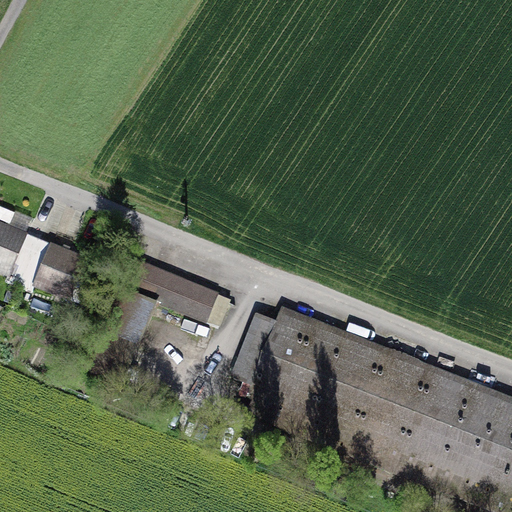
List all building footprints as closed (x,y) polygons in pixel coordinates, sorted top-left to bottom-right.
[(0,262),(11,267),(25,235),(0,224),(0,262)] [(52,246),(26,235),(6,282),(33,293),(38,278),(52,246)] [(38,278),(71,292),(84,259),(52,246),(38,278)] [(126,290),(206,322),(217,295),(137,263),(126,290)] [(77,365),(115,381),(149,303),(111,286),(77,365)] [(511,511),(511,400),(410,360),(415,347),(395,339),(390,352),(283,310),(279,320),(259,312),(233,378),(253,386),(248,397),(262,402),(257,415),(285,429),(491,510),(492,508),(501,511),(511,511)]
